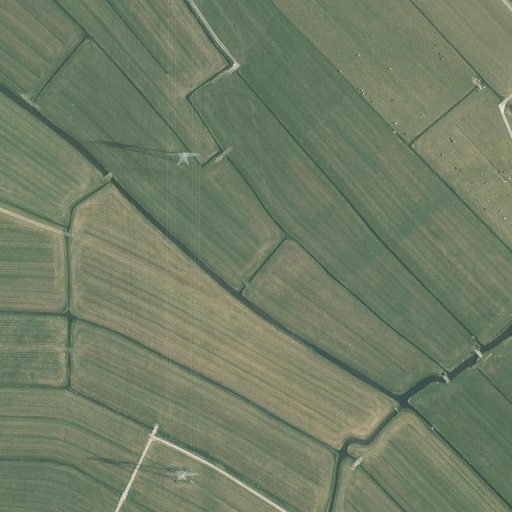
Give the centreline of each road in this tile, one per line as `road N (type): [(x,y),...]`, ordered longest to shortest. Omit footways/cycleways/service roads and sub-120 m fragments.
road 1 (track): [(208,169),(230,148),(212,82),(238,64),(189,0)]
road 2 (track): [(399,413),(428,432),(453,389),(484,361),(445,335)]
road 3 (track): [(286,511),(151,436)]
road 4 (track): [(0,103),(103,182),(114,172)]
